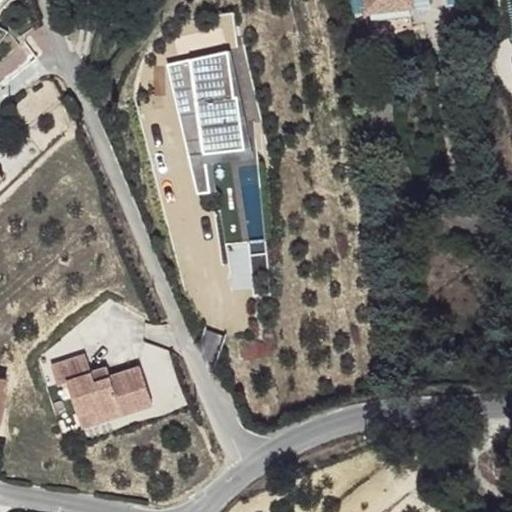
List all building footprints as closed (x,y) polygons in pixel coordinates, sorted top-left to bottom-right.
[(415,0),(365,0),(367,12),(410,5),(416,4),(415,0)] [(410,5),(367,12),(371,30),(414,24),(410,5)] [(231,43),(167,57),(196,189),(216,185),(210,161),(254,151),(231,43)] [(228,287),(265,285),(259,188),(222,191),(228,287)] [(84,352),(50,364),(56,382),(66,379),(81,424),(152,400),(139,364),(109,373),(93,379),(90,370),(84,352)] [(106,365),(90,370),(93,379),(109,373),(106,365)]
